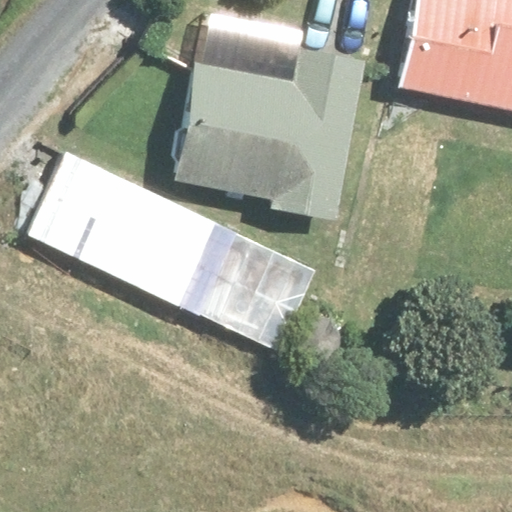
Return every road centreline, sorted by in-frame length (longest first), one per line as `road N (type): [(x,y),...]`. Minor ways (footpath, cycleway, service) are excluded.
road 1 (unknown): [(0,313),(206,440),(418,511)]
road 2 (unknown): [(0,110),(98,0)]
